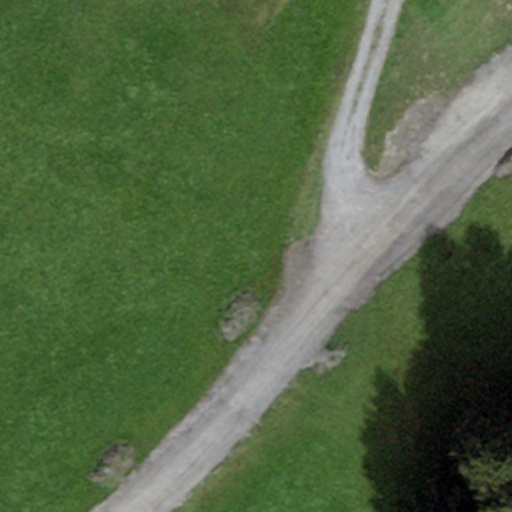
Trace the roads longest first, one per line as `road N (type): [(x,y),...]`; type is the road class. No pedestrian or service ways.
road 1 (track): [(511,88),(470,116),(261,379),(135,511)]
road 2 (track): [(383,225),(356,208),(338,163),(382,0)]
